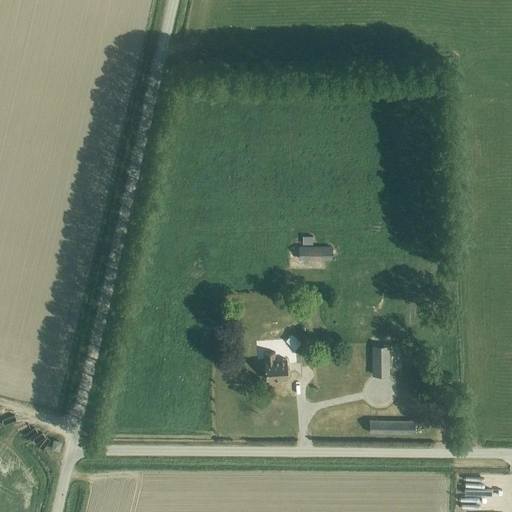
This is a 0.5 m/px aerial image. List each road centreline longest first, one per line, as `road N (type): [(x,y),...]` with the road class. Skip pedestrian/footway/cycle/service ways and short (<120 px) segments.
road 1 (unclassified): [(71,447),(173,0)]
road 2 (unclassified): [(71,447),(511,456)]
